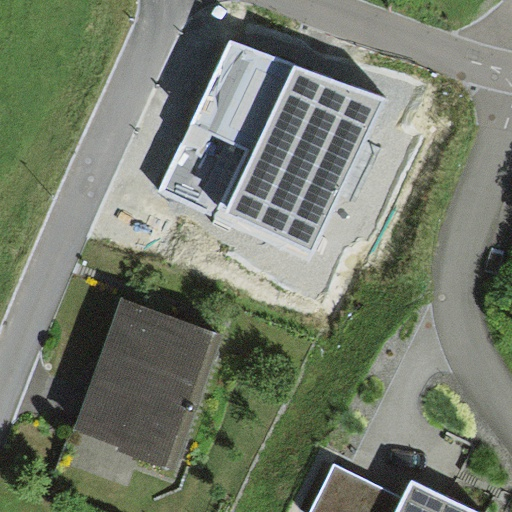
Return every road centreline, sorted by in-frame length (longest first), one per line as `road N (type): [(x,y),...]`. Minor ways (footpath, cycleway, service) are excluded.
road 1 (residential): [(0,394),(167,0)]
road 2 (residential): [(511,71),(308,0)]
